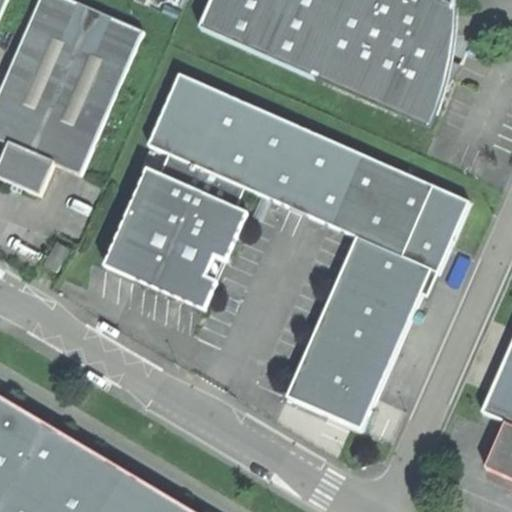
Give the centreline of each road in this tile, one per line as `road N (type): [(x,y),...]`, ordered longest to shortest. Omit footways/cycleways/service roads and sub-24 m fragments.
road 1 (unclassified): [(369,511),(0,292)]
road 2 (unclassified): [(380,511),(511,225)]
